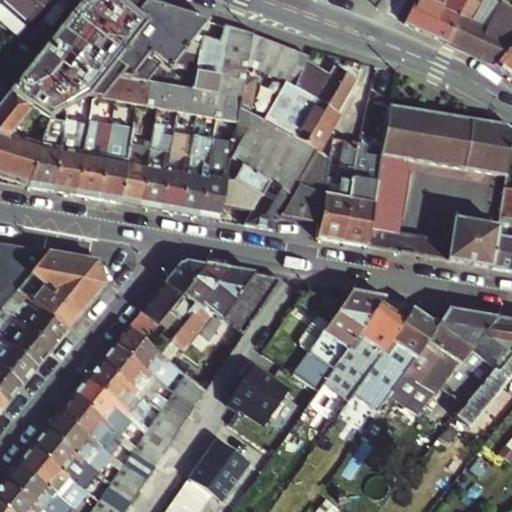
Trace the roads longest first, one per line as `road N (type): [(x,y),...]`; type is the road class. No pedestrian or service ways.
road 1 (tertiary): [(169,240),(511,303)]
road 2 (residential): [(169,240),(0,450)]
road 3 (tertiary): [(511,106),(419,57),(266,0)]
road 4 (tertiary): [(0,210),(169,240)]
